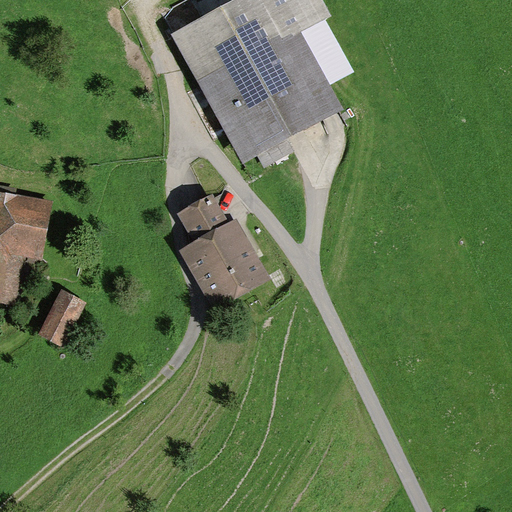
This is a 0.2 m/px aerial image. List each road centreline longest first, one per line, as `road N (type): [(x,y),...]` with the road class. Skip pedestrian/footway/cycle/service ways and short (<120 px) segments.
road 1 (track): [(21,511),(185,361),(203,326),(179,239),(179,174),(198,150)]
road 2 (track): [(198,150),(219,158),(307,267),(427,511)]
